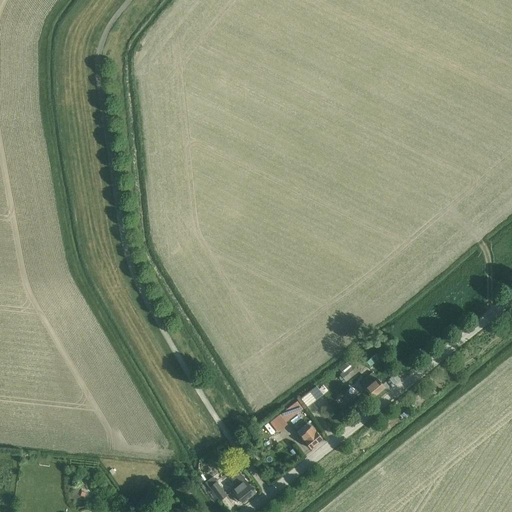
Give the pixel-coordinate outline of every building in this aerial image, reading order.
[(346,381),(359,371),(353,364),(340,374),(346,381)] [(372,398),(385,388),(379,380),(372,371),(358,381),(366,391),(372,398)] [(409,387),(402,391),(406,398),(414,394),(409,387)] [(310,391),(301,398),(308,407),(317,400),(310,391)] [(278,432),(288,424),(286,422),(303,409),(297,401),(270,422),(278,432)] [(310,427),(300,436),(301,437),(305,441),(311,449),(322,439),(316,432),(313,427),(311,425),(309,427),(310,427)] [(294,455),(298,451),(292,445),(288,448),(294,455)] [(256,493),(239,472),(231,478),(234,482),(236,481),(240,485),(233,491),(237,496),(235,498),(239,503),(242,502),(243,503),(256,493)] [(220,501),(227,495),(221,487),(213,477),(206,482),(214,493),(220,501)]
